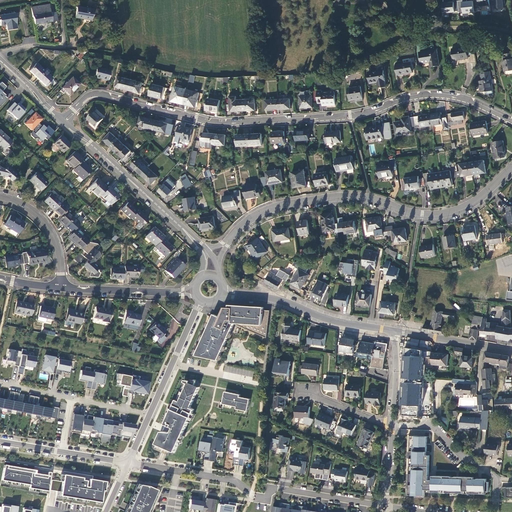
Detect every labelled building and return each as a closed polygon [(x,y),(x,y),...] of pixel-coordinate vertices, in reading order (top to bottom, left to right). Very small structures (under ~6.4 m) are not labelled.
[(474,0),(474,2),(475,10),(481,9),(481,7),(491,6),(490,0),(474,0)] [(497,9),(505,8),(504,0),(490,0),(491,6),(496,6),(497,9)] [(464,1),(458,2),(459,12),(460,13),(464,13),(464,14),(475,13),(475,10),(474,2),(464,3),(464,1)] [(453,3),(443,4),(444,14),(456,13),(456,12),(459,12),(458,2),(453,2),(453,3)] [(31,7),(34,24),(52,21),(51,12),(50,4),(31,7)] [(77,6),(75,18),(93,21),(94,9),(77,6)] [(7,31),(18,29),(15,13),(1,15),(1,19),(0,19),(0,22),(1,26),(6,25),(7,31)] [(468,56),(475,55),(473,47),(467,47),(452,49),(454,61),(469,59),(468,56)] [(440,65),(437,50),(420,53),(422,64),(433,62),(433,66),(440,65)] [(69,51),(66,51),(64,53),(70,60),(74,56),(69,51)] [(511,53),(503,55),(506,72),(511,70),(511,53)] [(411,63),(396,65),(398,75),(413,73),(411,63)] [(28,72),(36,80),(44,72),(35,64),(28,72)] [(111,70),(96,66),(94,77),(108,81),(111,70)] [(386,87),(384,70),(369,73),(371,83),(378,82),(379,88),(386,87)] [(44,72),(36,80),(44,87),(50,81),(52,79),(44,72)] [(493,93),(490,72),(482,73),(483,81),(479,81),(480,87),(481,86),(482,93),(486,92),(486,94),(493,93)] [(116,87),(128,90),(131,78),(119,76),(116,87)] [(79,85),(71,78),(60,91),(63,94),(65,92),(69,95),(79,85)] [(131,78),(128,90),(141,93),(143,82),(131,78)] [(167,86),(154,83),(150,96),(162,99),(167,86)] [(172,101),(184,104),(188,88),(176,86),(172,101)] [(361,87),(348,89),(350,100),(363,99),(361,87)] [(188,88),(184,104),(197,107),(201,92),(188,88)] [(323,106),(336,105),(335,92),(322,93),(323,103),(323,106)] [(313,107),(313,96),(300,96),(301,108),(313,107)] [(231,112),(244,112),(243,100),(237,100),(237,97),(230,97),(231,112)] [(221,112),(222,100),(208,98),(207,110),(221,112)] [(243,100),(244,112),(256,111),(256,99),(243,100)] [(278,100),(279,109),(291,108),(290,99),(278,100)] [(266,110),(279,109),(278,100),(265,100),(266,110)] [(13,103),(7,111),(10,113),(8,115),(12,118),(13,117),(17,120),(25,110),(18,104),(16,106),(13,103)] [(97,127),(104,119),(95,111),(88,118),(97,127)] [(464,111),(447,114),(449,126),(463,124),(462,120),(466,119),(464,111)] [(442,112),(430,114),(433,126),(443,124),(444,130),(449,129),(449,126),(447,114),(442,115),(442,112)] [(38,123),(41,119),(35,113),(24,124),(31,130),(32,130),(38,123)] [(430,114),(414,117),(416,126),(416,128),(433,126),(430,114)] [(416,126),(414,117),(410,118),(409,116),(402,117),(402,121),(394,122),(396,135),(413,132),(412,127),(416,126)] [(155,130),(157,121),(141,117),(140,122),(139,124),(144,125),(144,128),(155,131),(155,130)] [(487,120),(472,123),(474,136),(490,134),(487,120)] [(169,124),(157,121),(155,130),(167,133),(169,124)] [(368,140),(384,138),(384,134),(382,125),(381,121),(377,121),(378,126),(376,126),(376,128),(374,128),(374,126),(365,127),(368,140)] [(383,125),(382,125),(384,134),(385,134),(386,139),(393,138),(390,122),(383,123),(383,125)] [(44,138),(47,141),(55,132),(48,126),(45,128),(42,126),(38,123),(32,130),(33,131),(30,134),(30,135),(34,139),(39,138),(42,140),(44,138)] [(181,137),(184,138),(190,139),(192,130),(180,127),(176,142),(180,143),(181,137)] [(2,152),(7,157),(12,151),(7,147),(12,141),(0,130),(0,146),(4,150),(2,152)] [(309,130),(296,131),(297,141),(310,140),(309,130)] [(341,131),(326,132),(326,143),(341,142),(341,131)] [(285,142),(284,132),(272,132),(273,143),(285,142)] [(115,149),(121,142),(111,133),(105,140),(108,144),(109,143),(115,149)] [(213,144),(214,134),(202,133),(202,141),(207,142),(206,147),(213,147),(213,144)] [(226,135),(214,134),(213,144),(226,145),(226,135)] [(262,134),(250,135),(250,145),(263,145),(262,134)] [(250,145),(250,135),(237,135),(238,146),(250,145)] [(63,153),(70,145),(60,136),(53,144),(63,153)] [(115,149),(125,159),(132,151),(125,145),(128,142),(124,139),(121,142),(115,149)] [(492,142),(495,159),(506,157),(507,155),(506,146),(505,140),(492,142)] [(163,152),(166,154),(171,148),(169,145),(163,152)] [(194,166),(197,151),(191,150),(189,165),(194,166)] [(81,161),(82,159),(74,152),(66,161),(74,168),(81,161)] [(353,156),(336,159),(338,172),(342,171),(342,170),(355,168),(353,156)] [(396,158),(391,159),(392,163),(378,165),(380,178),(394,176),(393,168),(397,167),(396,159),(396,158)] [(142,175),(149,168),(146,165),(142,161),(140,159),(133,166),(142,175)] [(486,160),(473,162),(475,175),(476,179),(482,179),(483,178),(482,174),(489,173),(486,160)] [(3,161),(0,164),(0,176),(5,177),(11,182),(18,175),(8,166),(3,161)] [(91,170),(81,161),(74,168),(72,170),(78,176),(76,179),(79,182),(82,180),(91,170)] [(475,175),(473,162),(460,164),(461,171),(456,172),(457,177),(463,177),(475,175)] [(159,177),(149,168),(142,175),(152,184),(159,177)] [(456,172),(456,168),(451,169),(451,170),(440,172),(442,188),(446,188),(455,186),(453,178),(457,177),(456,172)] [(283,182),(281,170),(267,173),(268,185),(273,184),(273,183),(278,182),(278,183),(283,182)] [(307,185),(304,171),(292,173),(294,187),(307,185)] [(328,172),(315,174),(317,186),(330,184),(328,172)] [(424,178),(426,186),(431,186),(432,190),(442,188),(440,172),(429,174),(429,173),(424,173),(424,178)] [(40,191),(47,183),(36,173),(28,181),(40,191)] [(422,187),(426,186),(424,178),(421,178),(420,176),(404,178),(406,191),(412,190),(422,189),(422,187)] [(193,185),(187,177),(181,181),(187,189),(193,185)] [(100,196),(107,188),(96,179),(88,189),(98,197),(98,198),(100,196)] [(167,198),(173,192),(169,188),(172,185),(169,181),(165,185),(164,184),(161,187),(163,188),(160,192),(167,198)] [(257,184),(245,186),(247,198),(261,196),(260,189),(258,189),(257,184)] [(118,196),(108,187),(107,188),(100,196),(110,205),(118,196)] [(242,199),(240,191),(235,191),(235,195),(223,197),(225,208),(237,207),(236,200),(242,199)] [(54,211),(61,203),(51,194),(44,202),(54,211)] [(197,209),(195,197),(184,199),(186,211),(197,209)] [(66,211),(68,209),(61,203),(54,211),(61,217),(66,211)] [(130,218),(136,211),(127,203),(120,210),(129,219),(130,218)] [(148,220),(138,210),(136,211),(130,218),(137,224),(140,227),(148,220)] [(57,221),(64,227),(73,217),(66,211),(61,217),(57,221)] [(333,212),(321,214),(325,232),(335,230),(336,233),(340,232),(339,224),(337,224),(336,217),(334,217),(333,212)] [(18,234),(23,224),(17,221),(18,220),(10,215),(4,226),(18,234)] [(71,234),(74,230),(84,220),(79,216),(76,220),(73,217),(64,227),(71,234)] [(389,236),(388,227),(384,227),(382,216),(372,218),(367,219),(369,232),(376,231),(377,238),(389,236)] [(213,217),(200,219),(201,230),(215,228),(213,217)] [(343,218),(338,218),(339,224),(340,232),(345,232),(346,234),(358,232),(355,221),(344,222),(343,218)] [(312,233),(310,219),(299,221),(301,235),(312,233)] [(479,239),(476,225),(464,227),(466,241),(479,239)] [(394,226),(388,227),(389,236),(395,236),(396,242),(396,244),(401,243),(400,242),(403,242),(403,243),(410,242),(408,227),(394,229),(394,226)] [(162,239),(164,237),(154,227),(146,236),(156,246),(162,239)] [(275,242),(283,241),(292,239),(293,239),(291,227),(274,230),(275,242)] [(75,243),(81,236),(74,230),(71,234),(68,237),(75,243)] [(502,233),(487,235),(488,245),(503,243),(502,233)] [(458,247),(456,235),(443,237),(445,249),(458,247)] [(82,250),(88,243),(88,242),(81,236),(75,243),(81,250),(82,250)] [(156,246),(154,247),(165,256),(172,248),(162,239),(156,246)] [(258,239),(247,246),(256,259),(267,252),(258,239)] [(97,244),(88,243),(82,250),(73,259),(79,264),(84,258),(87,260),(82,266),(89,273),(88,277),(97,277),(99,273),(96,271),(97,269),(92,264),(100,255),(96,252),(96,251),(100,246),(97,244)] [(437,256),(435,244),(421,246),(423,259),(437,256)] [(26,253),(22,253),(22,254),(24,264),(28,263),(28,264),(45,262),(43,251),(26,253)] [(378,252),(374,252),(366,251),(364,263),(367,264),(367,268),(376,270),(378,258),(378,253),(378,252)] [(19,265),(24,264),(22,254),(4,257),(6,268),(19,266),(19,265)] [(173,278),(184,266),(176,258),(165,271),(173,278)] [(351,264),(340,263),(339,268),(344,268),(343,273),(352,274),(351,276),(357,277),(359,261),(351,260),(351,264)] [(386,261),(385,272),(389,272),(388,275),(388,280),(392,281),(392,282),(394,283),(396,284),(397,283),(398,282),(400,283),(401,277),(399,277),(400,270),(399,269),(395,268),(396,267),(390,266),(391,262),(386,261)] [(124,266),(124,269),(123,277),(128,277),(137,277),(138,272),(138,267),(124,266)] [(110,279),(123,280),(123,277),(124,269),(110,268),(110,279)] [(303,290),(312,275),(311,274),(311,272),(308,271),(308,272),(301,268),(291,284),(303,290)] [(265,282),(278,290),(284,280),(287,281),(291,275),(281,270),(278,274),(272,272),(265,282)] [(322,301),(329,286),(319,281),(312,296),(322,301)] [(371,307),(372,295),(360,293),(358,305),(371,307)] [(348,306),(349,295),(337,294),(336,305),(348,306)] [(33,306),(16,302),(14,313),(31,316),(33,306)] [(396,304),(382,302),(380,313),(395,315),(396,304)] [(214,314),(196,356),(218,360),(234,326),(235,324),(267,338),(270,311),(264,310),(264,307),(229,305),(229,308),(225,308),(220,317),(214,314)] [(55,309),(40,306),(37,320),(45,322),(46,318),(52,320),(55,309)] [(111,311),(95,308),(93,318),(102,320),(102,322),(109,323),(111,311)] [(73,323),(80,324),(83,314),(74,312),(74,311),(68,310),(64,325),(72,327),(73,323)] [(423,331),(442,334),(443,329),(441,329),(442,324),(443,317),(454,319),(455,313),(434,310),(432,322),(431,322),(430,326),(424,324),(423,331)] [(511,342),(511,314),(511,310),(504,310),(502,326),(501,338),(505,342),(506,342),(506,340),(510,340),(510,343),(511,342)] [(126,313),(124,324),(128,325),(138,326),(138,327),(140,316),(130,314),(130,313),(126,313)] [(488,335),(498,335),(499,329),(491,328),(492,322),(489,322),(489,319),(484,318),(481,316),(475,315),(473,324),(480,325),(483,325),(481,336),(488,337),(488,335)] [(166,331),(156,322),(149,329),(159,338),(163,335),(166,331)] [(283,341),(300,343),(302,330),(291,328),(291,326),(285,325),(283,341)] [(327,333),(310,331),(308,344),(326,346),(327,333)] [(157,340),(160,344),(166,338),(163,335),(159,338),(157,340)] [(354,353),(356,340),(343,338),(340,353),(344,354),(344,352),(354,353)] [(421,340),(419,345),(427,348),(428,342),(421,340)] [(359,353),(374,355),(376,345),(361,342),(359,353)] [(376,345),(374,355),(373,359),(372,367),(383,369),(386,350),(387,350),(388,344),(376,342),(376,345)] [(419,410),(422,410),(423,398),(425,365),(423,364),(423,356),(422,357),(422,350),(404,348),(401,415),(419,416),(419,410)] [(464,349),(456,348),(456,356),(461,357),(463,357),(464,349)] [(21,352),(9,349),(6,364),(18,366),(21,352)] [(26,350),(22,349),(17,373),(22,374),(24,367),(25,365),(34,367),(35,357),(25,355),(26,350)] [(432,353),(433,364),(448,366),(449,355),(432,353)] [(495,354),(486,353),(485,361),(493,363),(495,354)] [(495,354),(493,363),(501,364),(503,356),(495,354)] [(56,357),(45,355),(41,371),(53,373),(55,374),(58,359),(58,358),(56,358),(56,357)] [(503,356),(501,364),(502,364),(501,368),(508,369),(508,372),(511,372),(511,364),(509,364),(510,357),(503,356)] [(58,359),(55,374),(61,375),(61,371),(64,372),(64,373),(70,374),(70,369),(71,361),(63,360),(63,358),(59,357),(58,358),(58,359)] [(474,358),(463,357),(462,366),(473,368),(474,358)] [(276,360),(275,372),(280,373),(280,374),(286,374),(290,375),(291,364),(285,363),(285,361),(276,360)] [(319,365),(304,363),(303,374),(318,375),(319,365)] [(89,372),(90,368),(85,367),(84,371),(81,370),(79,380),(87,382),(86,388),(90,389),(93,373),(89,372)] [(492,373),(491,369),(483,370),(484,389),(491,388),(490,384),(491,384),(491,380),(493,380),(493,383),(496,383),(495,375),(494,373),(492,373)] [(90,389),(95,390),(96,383),(104,384),(106,375),(98,373),(98,371),(94,370),(93,373),(90,389)] [(131,377),(117,374),(115,380),(119,381),(118,385),(124,386),(122,396),(127,397),(128,393),(131,377)] [(131,377),(128,393),(133,394),(133,392),(145,394),(148,382),(138,380),(139,377),(131,375),(131,377)] [(340,379),(326,378),(325,389),(339,390),(340,379)] [(185,382),(177,400),(176,400),(165,424),(174,428),(172,432),(162,432),(157,444),(166,448),(176,452),(183,436),(194,410),(191,408),(200,387),(197,386),(195,385),(197,381),(197,380),(195,380),(194,381),(191,380),(190,381),(185,380),(184,382),(185,382)] [(475,394),(475,385),(458,383),(457,395),(464,396),(465,394),(473,395),(473,394),(475,394)] [(361,386),(348,385),(347,396),(353,397),(353,396),(361,396),(361,386)] [(11,410),(14,393),(10,392),(8,400),(3,399),(1,408),(6,409),(6,412),(11,413),(11,410)] [(237,394),(225,392),(223,404),(237,407),(237,409),(248,411),(250,399),(240,397),(241,395),(237,394)] [(275,407),(276,407),(285,407),(286,408),(287,398),(288,398),(288,393),(276,392),(275,407)] [(382,393),(368,392),(368,403),(375,404),(375,405),(380,406),(382,393)] [(21,412),(22,403),(17,402),(19,393),(14,393),(11,410),(16,411),(16,414),(20,415),(21,412)] [(34,397),(29,396),(28,404),(22,403),(21,412),(26,413),(26,416),(30,417),(34,397)] [(40,417),(42,407),(38,406),(39,405),(37,404),(39,397),(34,397),(30,417),(40,419),(40,417)] [(507,409),(507,400),(497,400),(497,410),(507,409)] [(311,407),(297,406),(296,417),(310,418),(311,407)] [(52,407),(52,409),(42,407),(40,417),(45,418),(45,417),(56,419),(58,408),(52,407)] [(83,414),(73,413),(70,432),(80,434),(82,419),(83,414)] [(335,419),(320,413),(316,424),(331,429),(335,419)] [(93,417),(88,416),(87,420),(82,419),(80,434),(89,435),(90,432),(93,417)] [(461,427),(470,428),(471,418),(462,416),(461,427)] [(93,417),(90,432),(100,434),(102,419),(102,418),(93,417)] [(478,429),(482,430),(483,419),(471,418),(470,428),(470,432),(477,433),(478,429)] [(110,435),(112,421),(102,419),(100,434),(99,437),(100,437),(100,434),(102,434),(101,437),(109,439),(110,435)] [(348,421),(343,419),(337,435),(342,437),(344,432),(353,435),(357,426),(347,422),(348,421)] [(120,436),(122,425),(118,424),(118,422),(112,421),(110,435),(120,436)] [(136,425),(122,423),(122,425),(120,436),(130,438),(136,425)] [(369,449),(375,433),(365,428),(358,445),(369,449)] [(270,449),(275,449),(279,447),(283,448),(282,451),(288,452),(290,437),(284,436),(283,435),(278,434),(278,438),(274,438),(273,441),(272,441),(270,449)] [(208,439),(202,438),(200,451),(205,452),(206,454),(205,460),(210,461),(214,437),(214,436),(208,435),(208,439)] [(411,436),(408,492),(417,492),(417,495),(426,496),(426,490),(430,490),(432,490),(432,492),(451,493),(455,493),(455,495),(459,495),(459,493),(489,494),(489,482),(487,482),(487,479),(480,479),(475,479),(475,477),(457,476),(433,475),(433,479),(432,479),(429,479),(431,436),(411,436)] [(223,452),(225,438),(221,437),(219,438),(214,437),(210,461),(215,462),(217,451),(223,452)] [(243,441),(233,439),(231,448),(233,451),(236,451),(235,457),(236,457),(235,465),(239,465),(242,447),(243,441)] [(487,443),(486,453),(498,455),(499,445),(487,443)] [(250,460),(251,447),(246,446),(246,447),(242,447),(239,465),(244,466),(245,459),(250,460)] [(305,473),(307,461),(298,460),(297,459),(297,457),(293,456),(293,458),(289,458),(288,469),(295,470),(295,469),(299,470),(299,472),(305,473)] [(314,462),(313,467),(312,472),(316,473),(315,477),(321,478),(321,473),(330,475),(332,463),(321,461),(320,463),(314,462)] [(49,490),(50,480),(52,473),(5,465),(2,480),(30,485),(29,488),(48,491),(49,490)] [(362,468),(356,467),(355,471),(357,473),(356,478),(357,479),(360,480),(361,479),(368,480),(367,484),(373,485),(375,474),(369,473),(370,470),(362,469),(362,468)] [(336,478),(335,480),(346,481),(348,471),(333,469),(332,477),(336,478)] [(61,495),(101,502),(103,491),(105,491),(106,482),(64,475),(63,482),(62,492),(61,495)] [(62,492),(63,482),(50,480),(49,490),(62,492)] [(139,485),(126,511),(146,511),(156,490),(147,486),(139,485)] [(199,497),(190,496),(188,509),(194,510),(193,511),(200,511),(202,503),(202,502),(198,501),(199,497)] [(206,499),(205,503),(202,503),(200,511),(204,511),(206,511),(212,511),(215,500),(206,499)] [(228,505),(218,504),(216,511),(232,511),(234,511),(236,504),(228,502),(228,505)] [(272,511),(282,511),(284,503),(280,502),(279,508),(273,507),(272,511)] [(288,504),(284,503),(282,511),(292,511),(293,510),(287,509),(288,504)]
